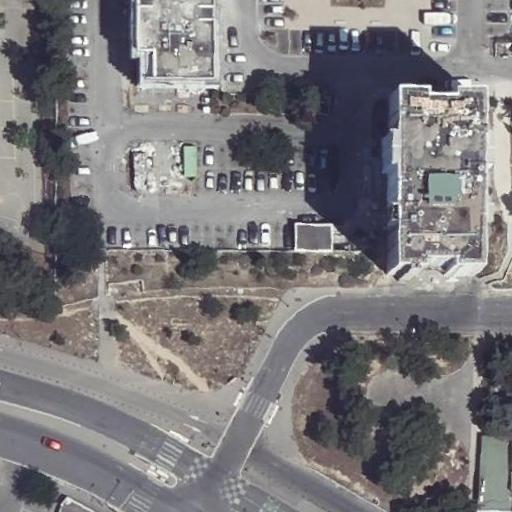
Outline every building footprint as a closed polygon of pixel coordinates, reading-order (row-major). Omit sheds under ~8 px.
[(135,0),(135,52),(150,52),(150,80),(210,81),(210,0),(135,0)] [(412,0),(412,32),(289,32),(288,0),(271,0),(272,47),(428,46),(428,0),(412,0)] [(412,0),(288,0),(289,32),(412,32),(412,0)] [(388,97),(387,275),(417,275),(417,268),(444,268),(445,276),(474,275),(476,98),(445,98),(446,105),(418,105),(419,98),(388,97)] [(329,249),(329,222),(291,222),(291,249),(329,249)] [(511,510),(511,434),(480,434),(479,510),(511,510)]
